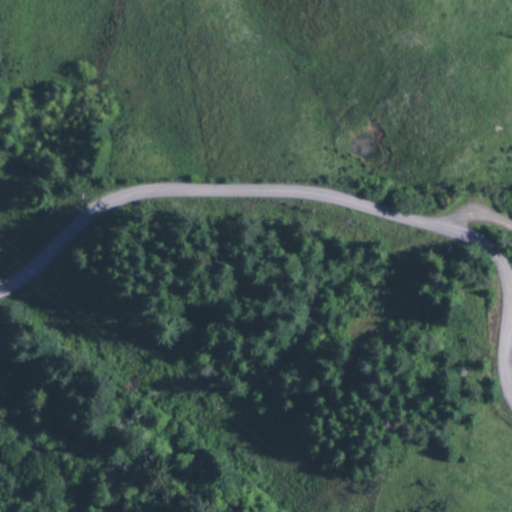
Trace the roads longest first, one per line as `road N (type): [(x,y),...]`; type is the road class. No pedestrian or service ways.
road 1 (residential): [(0,291),(140,194),(269,202),(446,230)]
road 2 (residential): [(446,230),(498,272),(499,359),(511,404)]
